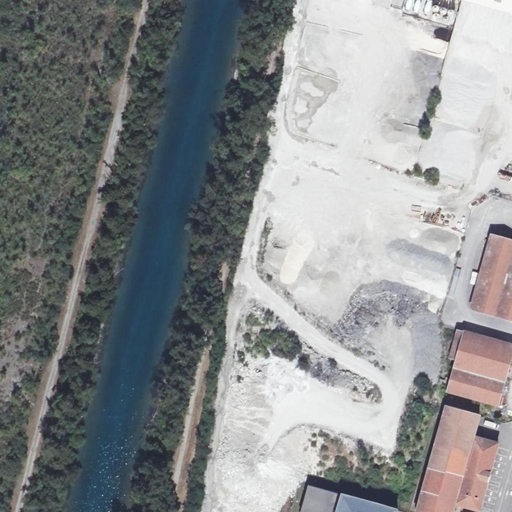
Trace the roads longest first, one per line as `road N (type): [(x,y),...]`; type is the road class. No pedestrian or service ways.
road 1 (track): [(485,212),(343,172),(305,173),(275,188),(260,213),(244,281),(373,369),(392,398),(376,420),(296,419),(272,436)]
road 2 (track): [(146,0),(18,511)]
road 3 (track): [(173,511),(199,351),(283,0)]
road 4 (track): [(244,281),(206,511)]
road 5 (unknown): [(511,73),(473,191)]
